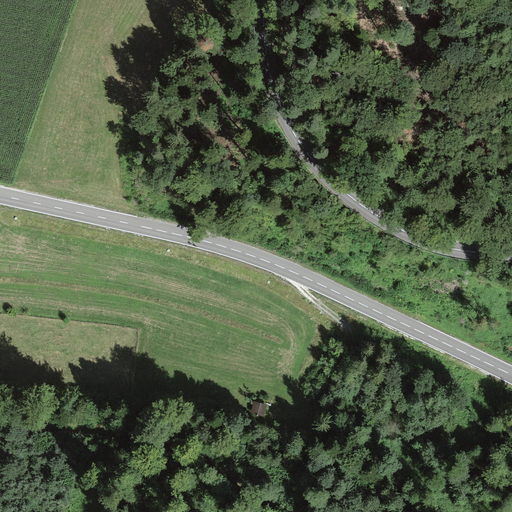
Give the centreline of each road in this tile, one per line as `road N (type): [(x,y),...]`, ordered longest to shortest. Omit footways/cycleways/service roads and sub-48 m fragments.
road 1 (secondary): [(511,375),(252,255),(0,194)]
road 2 (secondary): [(264,0),(273,83),(321,169),(372,213),(425,240),(511,252)]
road 3 (track): [(0,413),(145,437),(283,511)]
